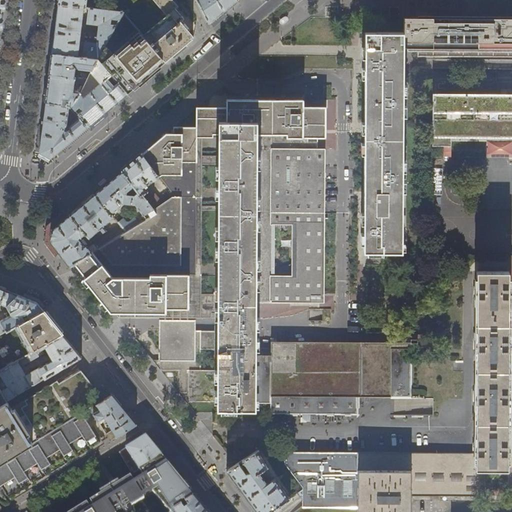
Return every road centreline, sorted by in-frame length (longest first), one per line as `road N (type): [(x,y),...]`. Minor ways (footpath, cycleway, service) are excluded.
road 1 (residential): [(0,253),(30,257),(231,511)]
road 2 (residential): [(215,51),(60,184),(33,195),(8,181)]
road 3 (residential): [(8,181),(31,0)]
